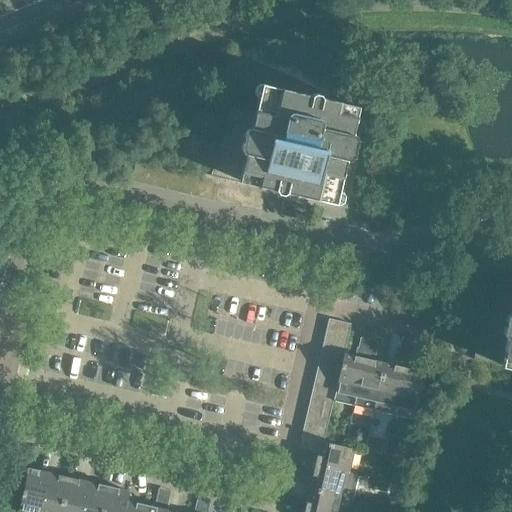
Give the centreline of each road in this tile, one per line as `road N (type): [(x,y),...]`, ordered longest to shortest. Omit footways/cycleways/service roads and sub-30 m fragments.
road 1 (residential): [(0,331),(28,193),(44,185),(365,257),(511,234)]
road 2 (residential): [(404,326),(329,309),(319,314),(280,480),(269,494),(0,423)]
